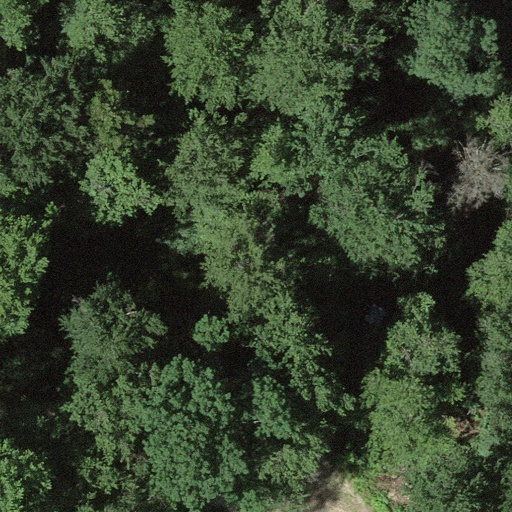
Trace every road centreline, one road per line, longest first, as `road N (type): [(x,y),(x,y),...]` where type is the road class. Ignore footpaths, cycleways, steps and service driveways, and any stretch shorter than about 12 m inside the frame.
road 1 (track): [(342,511),(275,403),(220,333),(121,245),(0,57)]
road 2 (track): [(289,511),(0,409)]
